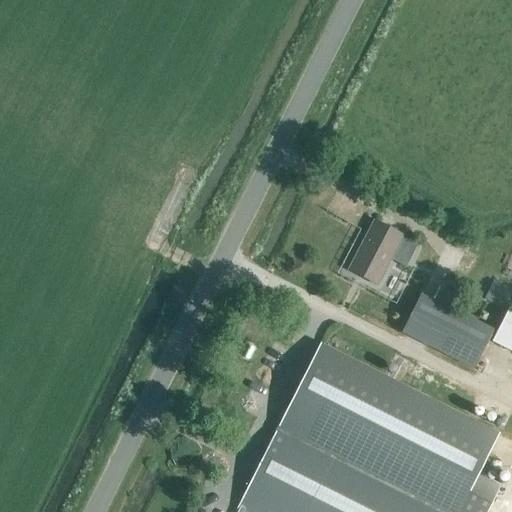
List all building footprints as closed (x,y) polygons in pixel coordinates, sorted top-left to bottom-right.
[(376,286),(402,237),(373,221),(347,271),(376,286)] [(511,291),(493,282),(484,300),(504,310),(511,294),(511,291)] [(473,369),(491,333),(419,296),(407,321),(401,333),(473,369)] [(511,354),(511,307),(508,305),(490,343),(511,354)] [(319,345),(236,511),(237,511),(486,511),(499,488),(477,477),(498,435),(319,345)]
